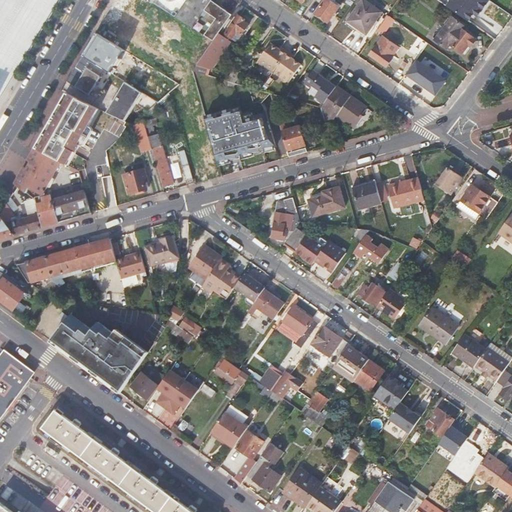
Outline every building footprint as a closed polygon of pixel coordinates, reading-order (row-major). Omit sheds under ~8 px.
[(0,0),(0,92),(54,0),(0,0)] [(210,0),(189,0),(188,2),(177,18),(206,36),(214,41),(218,35),(232,15),(210,0)] [(328,24),(339,8),(327,0),(326,0),(316,15),(328,24)] [(367,34),(383,13),(364,0),(363,0),(348,21),(367,34)] [(450,0),(447,4),(474,23),(490,0),(450,0)] [(141,8),(136,4),(132,10),(138,13),(141,8)] [(240,17),(246,8),(240,4),(232,15),(237,18),(225,34),(232,39),(237,32),(242,36),(249,25),(244,22),(245,20),(240,17)] [(143,29),(152,14),(141,8),(138,13),(132,10),(127,19),(143,29)] [(384,33),(386,30),(393,20),(387,16),(376,32),(379,35),(382,32),(384,33)] [(433,40),(436,43),(453,19),(450,17),(433,40)] [(121,33),(126,36),(130,28),(116,19),(109,31),(119,37),(121,33)] [(462,30),(464,26),(453,19),(436,43),(447,51),(451,45),(466,56),(477,40),(462,30)] [(394,29),(404,37),(408,32),(397,24),(394,29)] [(489,33),(495,37),(499,31),(494,28),(489,33)] [(214,41),(200,61),(198,64),(206,70),(211,63),(206,60),(214,49),(219,52),(226,41),(218,35),(214,41)] [(206,36),(192,56),(200,61),(214,41),(206,36)] [(394,59),(392,58),(399,48),(384,37),(371,55),(387,67),(394,59)] [(113,53),(141,70),(145,63),(111,41),(107,47),(95,39),(86,55),(104,66),(108,60),(111,62),(113,60),(110,57),(113,53)] [(264,67),(266,66),(274,72),(288,52),(282,47),(280,49),(271,43),(258,62),(264,67)] [(211,63),(219,52),(214,49),(206,60),(211,63)] [(293,59),(295,57),(288,52),(274,72),(282,77),(282,79),(289,84),(302,65),(293,59)] [(176,65),(182,69),(186,63),(172,54),(167,63),(165,62),(159,70),(168,77),(176,65)] [(90,95),(106,70),(92,61),(77,86),(90,95)] [(242,74),(236,70),(228,81),(235,84),(242,74)] [(321,90),(316,96),(326,103),(337,87),(314,70),(304,83),(311,88),(313,85),(321,90)] [(127,83),(109,114),(126,122),(143,93),(127,83)] [(232,100),(237,119),(246,116),(242,103),(241,103),(235,84),(203,93),(207,107),(218,104),(220,108),(231,105),(230,101),(232,100)] [(363,115),(368,108),(338,86),(337,87),(326,103),(321,109),(326,125),(327,128),(332,126),(333,123),(330,120),(335,114),(338,116),(356,129),(365,116),(363,115)] [(101,110),(69,94),(52,125),(84,140),(101,110)] [(282,132),(288,150),(290,157),(309,152),(305,141),(303,135),(300,127),(291,130),(286,115),(278,117),(282,132)] [(147,119),(150,134),(160,132),(157,117),(147,119)] [(143,153),(153,150),(150,137),(146,124),(135,126),(143,153)] [(84,140),(52,125),(38,150),(64,164),(70,167),(84,140)] [(313,130),(315,139),(329,135),(327,128),(326,125),(313,130)] [(268,150),(270,156),(288,150),(282,132),(265,138),(262,130),(250,133),(256,154),(268,150)] [(174,184),(161,134),(150,137),(153,150),(164,188),(174,184)] [(31,171),(28,169),(24,175),(49,192),(64,164),(38,150),(32,162),(34,164),(31,171)] [(186,180),(193,178),(187,157),(180,159),(186,180)] [(147,189),(150,188),(146,177),(147,176),(145,169),(123,175),(129,195),(136,193),(136,195),(146,193),(145,190),(147,189)] [(464,182),(461,180),(462,178),(449,169),(438,185),(451,193),(456,188),(459,190),(464,182)] [(19,187),(36,201),(40,214),(45,227),(60,223),(53,195),(52,194),(49,196),(48,195),(49,192),(24,175),(19,187)] [(389,187),(395,209),(426,200),(419,178),(389,187)] [(354,189),(359,209),(383,203),(377,182),(354,189)] [(65,198),(63,191),(53,195),(60,223),(79,217),(79,215),(92,212),(84,185),(78,187),(79,194),(65,198)] [(485,222),(498,203),(474,186),(461,205),(478,216),(485,222)] [(325,191),(326,195),(310,200),(315,216),(346,207),(340,187),(325,191)] [(325,191),(309,195),(310,200),(326,195),(325,191)] [(298,228),(301,223),(294,198),(279,202),(273,238),(282,240),(283,239),(286,239),(287,232),(291,232),(293,227),(298,228)] [(478,216),(461,205),(458,209),(475,221),(478,216)] [(0,216),(0,239),(45,227),(40,214),(37,214),(37,216),(19,221),(7,206),(0,216)] [(325,249),(297,229),(286,244),(315,264),(316,262),(322,266),(323,264),(335,272),(348,255),(330,243),(325,249)] [(371,243),(374,239),(367,235),(355,252),(360,255),(363,250),(366,252),(380,262),(389,249),(382,244),(379,248),(371,243)] [(153,266),(182,257),(176,236),(162,239),(163,242),(147,246),(153,266)] [(118,260),(117,259),(112,239),(47,257),(54,276),(54,281),(62,287),(66,284),(61,278),(82,272),(80,269),(83,268),(83,269),(118,260)] [(208,280),(223,259),(224,257),(206,245),(190,267),(196,271),(208,280)] [(122,277),(147,270),(141,250),(133,253),(134,254),(117,259),(118,260),(122,277)] [(458,251),(450,262),(453,264),(454,265),(461,254),(458,251)] [(18,265),(30,283),(54,276),(47,257),(18,265)] [(215,290),(228,299),(237,287),(243,277),(230,268),(232,265),(223,259),(208,280),(204,286),(213,292),(215,290)] [(400,263),(391,276),(397,281),(406,268),(400,263)] [(350,272),(344,268),(333,285),(339,288),(350,272)] [(9,276),(7,277),(0,271),(0,303),(13,313),(29,292),(9,276)] [(192,278),(204,286),(208,280),(196,271),(193,276),(192,278)] [(265,290),(266,287),(246,273),(243,277),(237,287),(257,301),(265,290)] [(410,281),(402,275),(397,283),(405,288),(410,281)] [(372,304),(373,303),(379,306),(389,293),(375,284),(372,288),(366,285),(361,294),(366,297),(365,298),(372,304)] [(119,308),(126,309),(132,310),(126,291),(109,290),(107,305),(119,308)] [(275,319),(285,304),(265,290),(257,301),(250,312),(260,319),(265,312),(275,319)] [(391,291),(379,308),(389,316),(400,297),(391,291)] [(400,297),(389,316),(396,321),(408,303),(400,297)] [(414,307),(419,311),(424,304),(419,300),(414,307)] [(167,313),(173,317),(179,310),(172,305),(167,313)] [(72,315),(76,310),(72,307),(70,311),(68,310),(59,322),(64,325),(72,315)] [(295,307),(280,329),(293,338),(294,336),(299,339),(302,335),(303,335),(314,320),(295,307)] [(447,345),(459,328),(432,309),(420,326),(447,345)] [(91,328),(72,315),(64,325),(52,343),(79,363),(108,323),(99,317),(91,328)] [(190,330),(194,324),(188,319),(184,326),(190,330)] [(299,339),(305,343),(319,324),(314,320),(303,335),(302,335),(299,339)] [(195,338),(177,325),(172,322),(168,328),(190,344),(195,338)] [(150,354),(108,323),(79,363),(121,393),(150,354)] [(328,359),(336,364),(338,362),(349,346),(350,345),(324,326),(313,343),(316,345),(324,351),(331,356),(328,359)] [(487,352),(466,336),(453,354),(475,370),(476,368),(487,352)] [(314,347),(322,353),(324,351),(316,345),(314,347)] [(349,346),(338,362),(352,372),(363,355),(349,346)] [(476,368),(497,383),(511,363),(489,349),(487,352),(476,368)] [(30,377),(34,373),(4,351),(0,355),(0,366),(5,360),(30,377)] [(363,355),(352,372),(358,377),(370,360),(363,355)] [(236,379),(238,377),(247,383),(251,377),(248,374),(247,375),(226,361),(227,360),(223,357),(217,366),(236,379)] [(5,360),(0,366),(0,418),(30,377),(5,360)] [(369,362),(356,381),(371,391),(384,373),(369,362)] [(150,400),(160,385),(161,386),(166,378),(151,366),(144,374),(143,374),(133,387),(139,392),(142,394),(150,400)] [(236,379),(217,366),(214,370),(232,384),(236,379)] [(282,399),(296,408),(303,413),(317,392),(291,374),(293,370),(289,368),(283,376),(272,391),(274,393),(282,399)] [(326,368),(315,383),(321,387),(331,372),(326,368)] [(272,369),(262,384),(272,391),(283,376),(272,369)] [(166,378),(161,386),(159,389),(165,393),(158,403),(166,408),(186,381),(172,371),(166,378)] [(405,387),(390,377),(376,397),(397,411),(402,404),(409,393),(404,389),(405,387)] [(186,381),(166,408),(175,414),(181,405),(187,408),(200,390),(186,381)] [(214,397),(217,392),(207,384),(203,389),(214,397)] [(317,392),(303,413),(320,425),(326,416),(321,412),(329,400),(317,392)] [(511,397),(511,396),(504,392),(502,396),(509,401),(511,397)] [(271,397),(279,403),(282,399),(274,393),(271,397)] [(409,409),(402,404),(397,411),(389,423),(390,425),(393,427),(394,427),(409,437),(422,418),(415,413),(414,414),(408,410),(409,409)] [(42,429),(154,511),(196,511),(198,511),(191,506),(189,509),(156,484),(158,481),(152,477),(150,480),(118,456),(120,453),(114,449),(112,452),(78,426),(80,423),(73,418),(71,421),(56,410),(42,429)] [(453,421),(439,410),(432,421),(438,425),(434,432),(442,437),(453,421)] [(227,412),(213,431),(236,447),(249,428),(227,412)] [(326,416),(320,425),(323,427),(329,418),(326,416)] [(252,460),(265,443),(250,432),(237,449),(252,460)] [(273,469),(288,450),(275,441),(249,476),(271,492),(282,476),(273,469)] [(489,455),(491,453),(484,449),(486,446),(480,441),(469,456),(482,465),(489,455)] [(350,447),(343,442),(334,455),(341,460),(350,447)] [(356,460),(360,454),(350,447),(341,460),(339,463),(342,466),(338,473),(344,477),(349,471),(358,477),(366,467),(356,460)] [(510,469),(489,455),(482,465),(476,474),(496,488),(508,471),(510,469)] [(249,463),(244,470),(249,474),(254,467),(249,463)] [(496,488),(493,493),(507,502),(511,496),(511,473),(508,471),(496,488)] [(284,496),(306,511),(308,509),(321,489),(323,487),(300,472),(284,496)] [(409,511),(417,502),(391,483),(370,511),(409,511)] [(321,489),(308,509),(312,511),(337,511),(343,504),(321,489)] [(446,494),(455,500),(458,496),(449,490),(446,494)] [(446,494),(443,491),(438,498),(450,507),(455,500),(446,494)] [(442,511),(427,501),(419,511),(442,511)] [(11,511),(0,503),(0,511),(11,511)]
